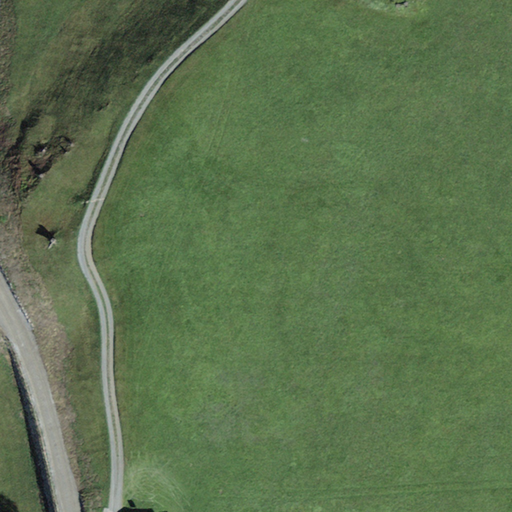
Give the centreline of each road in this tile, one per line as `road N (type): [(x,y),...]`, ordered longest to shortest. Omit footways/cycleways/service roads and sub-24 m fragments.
road 1 (track): [(129,511),(92,238),(138,127),(265,0)]
road 2 (track): [(0,303),(91,511)]
